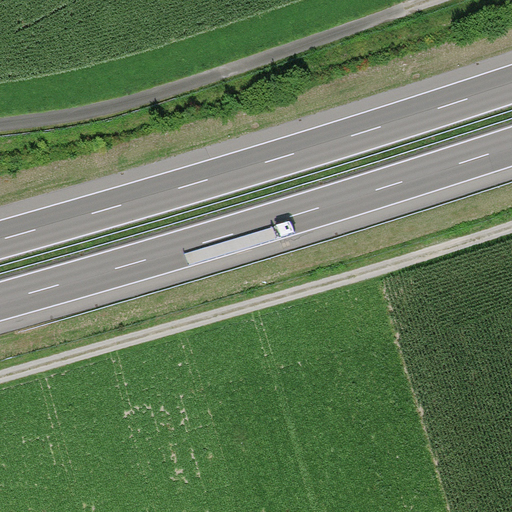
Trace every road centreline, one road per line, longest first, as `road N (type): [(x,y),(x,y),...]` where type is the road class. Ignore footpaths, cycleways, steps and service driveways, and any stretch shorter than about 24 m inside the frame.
road 1 (motorway): [(0,302),(511,146)]
road 2 (motorway): [(511,84),(0,240)]
road 3 (track): [(0,378),(511,227)]
road 4 (track): [(442,0),(121,105),(0,125)]
